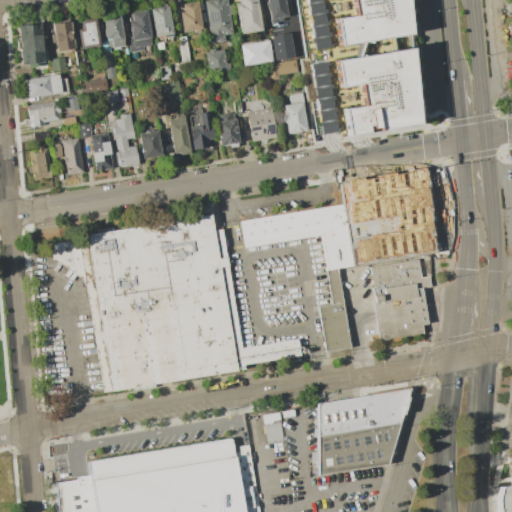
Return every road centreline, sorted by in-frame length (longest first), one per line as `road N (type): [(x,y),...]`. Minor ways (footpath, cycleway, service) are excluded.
road 1 (residential): [(0,215),(431,146)]
road 2 (residential): [(27,428),(426,363)]
road 3 (residential): [(0,137),(33,511)]
road 4 (secondary): [(488,350),(490,196)]
